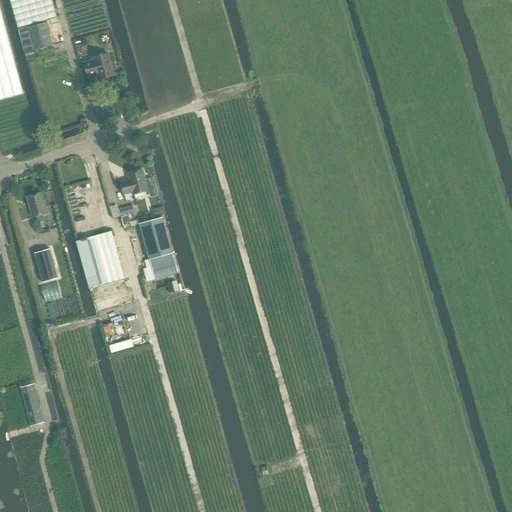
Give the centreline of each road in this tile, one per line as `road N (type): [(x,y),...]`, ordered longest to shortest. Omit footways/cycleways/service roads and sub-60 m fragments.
road 1 (track): [(315,511),(171,0)]
road 2 (track): [(55,511),(40,457),(47,421),(2,246)]
road 3 (track): [(202,511),(132,267)]
road 4 (unclassified): [(0,175),(132,128)]
road 5 (track): [(264,81),(132,128)]
